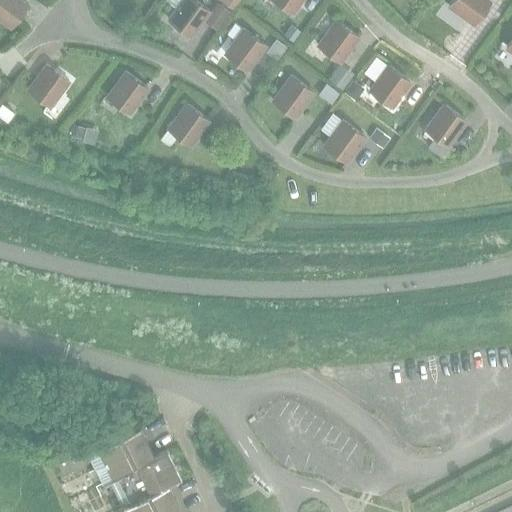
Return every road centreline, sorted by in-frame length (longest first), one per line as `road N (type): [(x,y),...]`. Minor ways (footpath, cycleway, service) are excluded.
road 1 (unclassified): [(511,265),(404,284),(242,290),(162,286),(0,250)]
road 2 (residential): [(469,167),(430,181),(319,177),(272,156),(231,104),(192,75),(62,18)]
road 3 (residential): [(173,384),(229,392),(303,387),(373,433),(396,461),(422,469),(511,429)]
road 4 (residential): [(496,116),(357,0)]
road 5 (residential): [(173,384),(0,335)]
road 6 (residential): [(173,384),(176,420),(222,511)]
